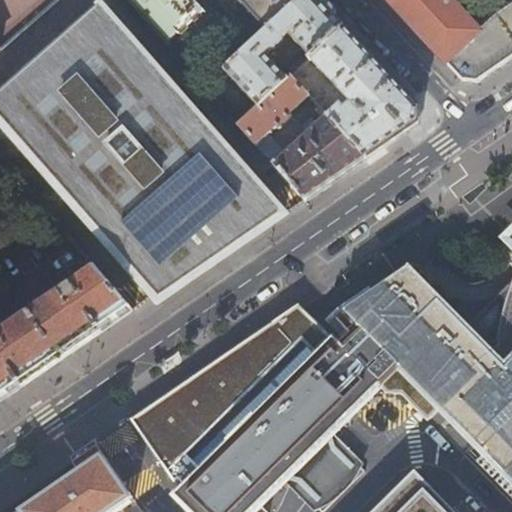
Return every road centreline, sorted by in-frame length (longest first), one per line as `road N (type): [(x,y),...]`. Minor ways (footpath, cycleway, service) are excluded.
road 1 (tertiary): [(0,454),(474,130)]
road 2 (residential): [(358,0),(474,130)]
